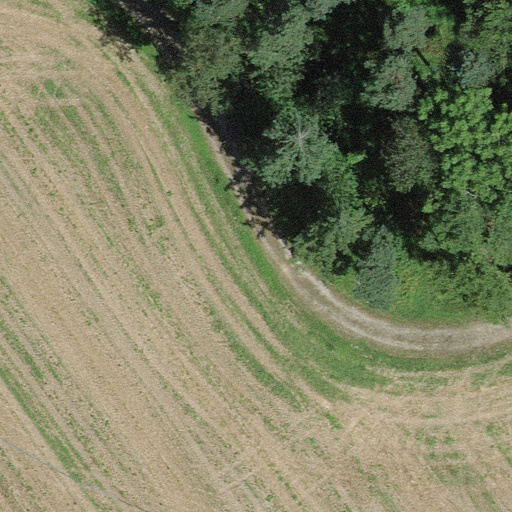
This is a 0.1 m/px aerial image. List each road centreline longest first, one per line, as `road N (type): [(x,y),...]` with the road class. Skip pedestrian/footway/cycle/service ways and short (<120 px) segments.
road 1 (track): [(511,300),(469,329),(350,316),(276,230),(140,0)]
road 2 (track): [(388,0),(469,329)]
